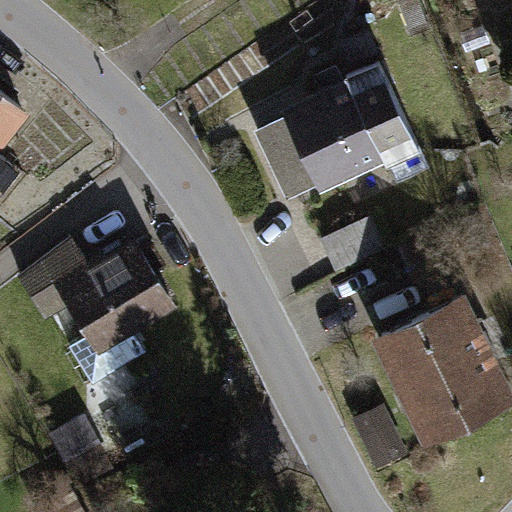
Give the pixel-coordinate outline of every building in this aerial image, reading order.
[(349,77),(284,108),(287,114),(318,183),(321,188),(386,158),(388,164),(422,148),(380,58),(347,73),(349,77)] [(0,84),(0,200),(25,168),(4,151),(35,111),(0,84)] [(318,183),(287,114),(256,128),(288,197),(318,183)] [(373,214),(323,239),(339,271),(389,247),(373,214)] [(75,239),(16,274),(44,321),(70,306),(99,353),(175,307),(129,229),(85,255),(75,239)] [(468,299),(386,339),(431,433),(511,393),(511,389),(495,354),(483,328),(468,299)] [(385,403),(355,417),(379,466),(408,453),(385,403)] [(94,430),(60,448),(79,484),(113,466),(94,430)] [(212,445),(160,475),(181,511),(198,511),(238,489),(212,445)] [(120,469),(82,490),(93,511),(100,511),(133,494),(120,469)] [(85,511),(70,484),(32,504),(35,511),(85,511)]
